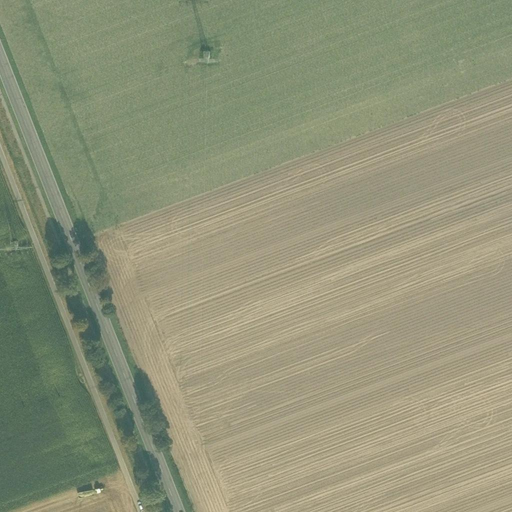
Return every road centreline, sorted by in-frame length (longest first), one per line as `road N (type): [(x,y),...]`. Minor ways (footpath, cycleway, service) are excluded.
road 1 (secondary): [(177,511),(0,59)]
road 2 (track): [(140,511),(0,151)]
